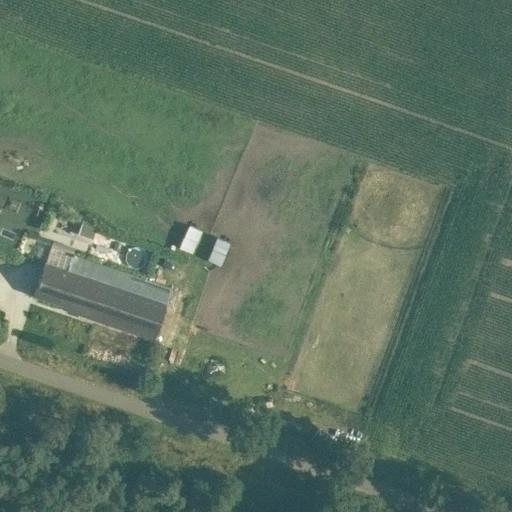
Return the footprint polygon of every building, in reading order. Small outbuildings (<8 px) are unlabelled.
[(250,191),(263,197),(273,175),(260,169),(250,191)] [(59,206),(57,212),(65,216),(68,209),(59,206)] [(221,275),(231,252),(219,246),(208,269),(221,275)] [(43,262),(39,275),(33,293),(67,305),(66,309),(153,339),(159,322),(170,290),(74,256),(75,254),(72,253),(66,270),(43,262)] [(334,437),(338,424),(300,413),(296,426),(334,437)]
